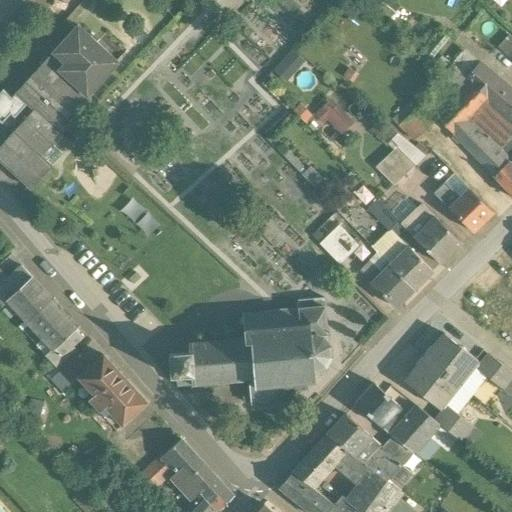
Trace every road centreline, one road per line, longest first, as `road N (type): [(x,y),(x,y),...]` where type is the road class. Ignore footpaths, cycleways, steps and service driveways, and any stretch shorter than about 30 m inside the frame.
road 1 (residential): [(0,203),(253,483)]
road 2 (residential): [(253,483),(511,220)]
